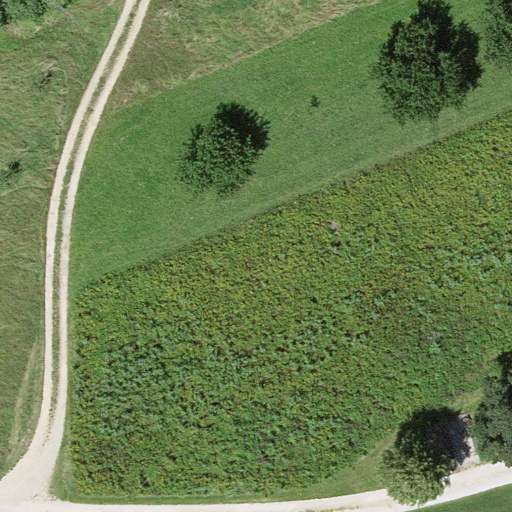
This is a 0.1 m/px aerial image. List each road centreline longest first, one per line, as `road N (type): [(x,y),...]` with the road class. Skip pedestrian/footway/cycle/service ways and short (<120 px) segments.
road 1 (track): [(5,510),(52,426),(56,266),(71,180),(94,97),(138,0)]
road 2 (track): [(261,511),(429,490),(511,464)]
